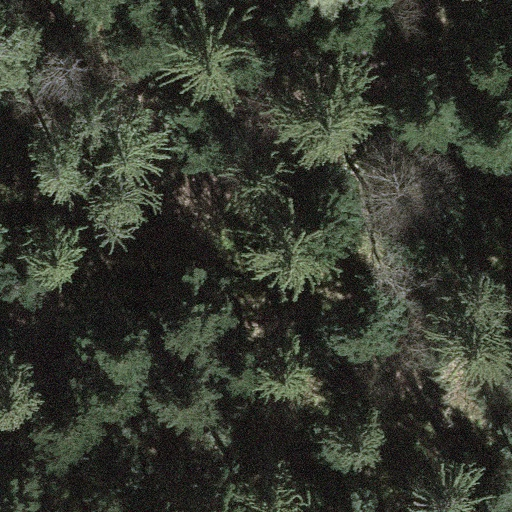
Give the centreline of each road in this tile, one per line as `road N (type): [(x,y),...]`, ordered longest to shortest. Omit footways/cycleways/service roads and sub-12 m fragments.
road 1 (track): [(396,0),(369,48),(288,130),(110,247),(0,301)]
road 2 (track): [(281,0),(369,48),(511,154)]
